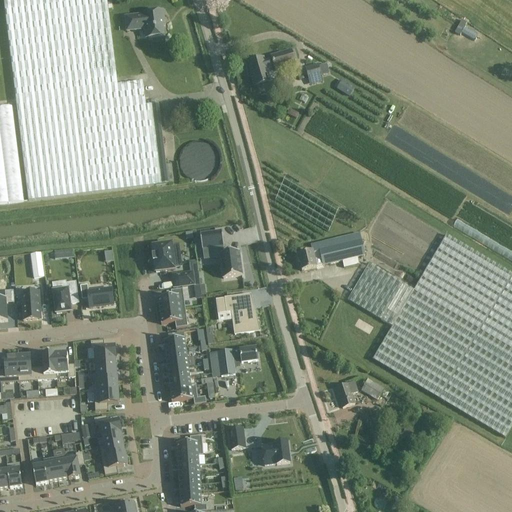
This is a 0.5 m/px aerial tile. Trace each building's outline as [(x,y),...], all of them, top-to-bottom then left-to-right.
[(25,0),(4,3),(11,60),(113,48),(107,0),(25,0)] [(143,16),(125,18),(127,32),(147,30),(148,39),(164,37),(162,23),(164,22),(163,12),(143,14),(143,16)] [(113,48),(11,60),(29,202),(168,185),(168,184),(174,183),(171,164),(166,165),(159,105),(149,106),(147,92),(144,92),(143,82),(117,85),(113,48)] [(263,59),(249,63),(252,74),(250,74),(254,87),(256,87),(256,86),(257,90),(260,91),(267,89),(267,87),(266,83),(270,82),(267,71),(274,69),(274,72),(296,65),(292,50),(270,57),(271,59),(264,60),(263,59)] [(318,65),(305,68),(309,80),(322,77),(321,75),(329,73),(327,65),(319,67),(318,65)] [(344,80),(338,89),(351,97),(356,88),(344,80)] [(0,204),(23,202),(13,106),(0,107),(0,204)] [(218,162),(218,158),(218,154),(217,150),(215,147),(213,144),(210,142),(207,140),(204,139),(200,138),(196,139),(193,139),(189,141),(186,143),(184,146),(182,150),(180,153),(180,157),(180,160),(181,164),(182,167),(185,170),(188,173),(191,175),(194,176),(198,177),(201,177),(205,176),(209,174),(212,172),(214,169),(216,165),(218,162)] [(511,252),(456,221),(452,227),(511,260),(511,252)] [(222,232),(200,235),(202,250),(214,248),(215,259),(221,258),(223,280),(242,277),(239,252),(223,255),(222,247),(224,247),(222,232)] [(312,253),(298,256),(302,272),(316,268),(315,261),(321,259),(323,267),(343,262),(344,269),(359,265),(357,259),(365,257),(360,234),(311,246),(312,253)] [(511,274),(446,236),(417,286),(511,342),(511,274)] [(154,257),(152,257),(153,264),(155,264),(156,273),(175,271),(172,245),(152,248),(154,257)] [(400,266),(377,252),(373,257),(397,271),(400,266)] [(44,279),(41,255),(31,256),(34,280),(44,279)] [(392,327),(373,361),(505,439),(511,427),(511,342),(417,286),(413,291),(369,265),(348,301),(392,327)] [(193,273),(172,276),(174,289),(195,286),(193,273)] [(67,289),(53,291),(56,315),(71,313),(70,305),(79,304),(76,283),(67,284),(67,289)] [(88,286),(80,287),(82,301),(89,300),(90,309),(114,306),(111,290),(88,293),(88,286)] [(172,298),(158,300),(160,313),(185,309),(183,290),(171,292),(172,298)] [(5,299),(0,299),(0,323),(8,323),(7,304),(15,303),(14,291),(5,292),(5,299)] [(39,293),(22,294),(24,322),(41,320),(39,293)] [(251,296),(216,301),(218,316),(232,314),(235,336),(260,333),(254,308),(253,308),(251,296)] [(185,309),(160,313),(162,325),(161,325),(161,326),(175,324),(176,330),(188,328),(185,309)] [(211,329),(206,330),(208,346),(216,345),(216,342),(213,342),(211,329)] [(185,340),(184,334),(168,336),(169,342),(185,340)] [(185,340),(164,343),(165,352),(186,350),(185,340)] [(104,342),(91,343),(91,350),(94,350),(94,361),(115,360),(116,360),(115,348),(104,349),(104,342)] [(218,354),(210,355),(213,379),(221,378),(236,376),(234,366),(242,365),(242,364),(258,362),(256,349),(240,351),(232,352),(218,354)] [(186,350),(165,352),(167,362),(187,359),(186,350)] [(55,355),(56,376),(57,376),(68,375),(68,380),(75,379),(75,366),(68,367),(67,354),(55,355)] [(43,369),(37,369),(38,382),(57,381),(57,376),(56,376),(55,355),(42,355),(43,369)] [(20,358),(18,358),(19,383),(38,382),(37,369),(31,370),(30,358),(27,358),(27,356),(20,357),(20,358)] [(6,371),(0,371),(0,380),(0,385),(19,383),(18,358),(5,359),(6,371)] [(187,359),(167,362),(168,372),(189,369),(187,359)] [(115,360),(94,361),(95,373),(97,372),(116,371),(115,360)] [(189,369),(168,372),(169,381),(190,378),(189,369)] [(116,371),(97,372),(98,382),(98,383),(117,381),(116,371)] [(190,378),(169,381),(170,391),(191,388),(191,387),(190,378)] [(98,382),(93,382),(94,394),(118,393),(117,381),(98,383),(98,382)] [(368,381),(361,392),(377,402),(380,396),(386,399),(389,395),(384,391),(384,390),(368,381)] [(355,383),(336,390),(342,410),(355,405),(352,395),(358,393),(355,383)] [(191,388),(170,391),(172,403),(194,401),(194,406),(206,405),(205,398),(198,399),(196,387),(191,387),(191,388)] [(59,398),(58,390),(46,390),(47,399),(59,398)] [(41,399),(41,391),(27,392),(28,400),(41,399)] [(118,393),(94,394),(95,413),(108,412),(108,405),(119,405),(118,393)] [(107,418),(94,420),(96,427),(98,427),(100,438),(102,438),(102,437),(121,434),(119,422),(108,424),(107,418)] [(243,430),(229,432),(231,451),(245,450),(243,430)] [(121,434),(102,437),(102,438),(104,447),(104,448),(123,444),(121,434)] [(190,444),(176,445),(176,446),(177,446),(178,458),(198,457),(199,457),(203,457),(202,437),(190,438),(190,444)] [(104,447),(100,448),(102,459),(125,455),(125,454),(123,444),(104,448),(104,447)] [(274,446),(262,447),(265,467),(277,466),(290,465),(287,444),(274,445),(274,446)] [(66,462),(69,480),(68,480),(69,481),(81,479),(79,468),(85,467),(83,454),(76,455),(76,460),(66,462)] [(125,455),(102,459),(105,477),(118,475),(117,469),(127,467),(125,454),(125,455)] [(65,457),(54,459),(58,482),(68,480),(69,480),(66,462),(65,457)] [(198,457),(178,458),(178,468),(199,466),(199,457),(198,457)] [(54,459),(43,461),(44,466),(48,484),(58,482),(54,459)] [(44,466),(33,468),(36,487),(48,485),(48,484),(44,466)] [(199,466),(178,468),(179,477),(200,476),(199,466)] [(20,470),(8,472),(10,490),(10,491),(22,489),(20,470)] [(8,472),(0,472),(0,491),(10,490),(8,472)] [(200,476),(179,477),(180,487),(200,486),(200,476)] [(200,486),(180,487),(180,497),(201,495),(200,486)] [(201,495),(180,497),(181,508),(180,508),(181,508),(195,507),(194,511),(206,511),(207,506),(202,506),(201,495)]
